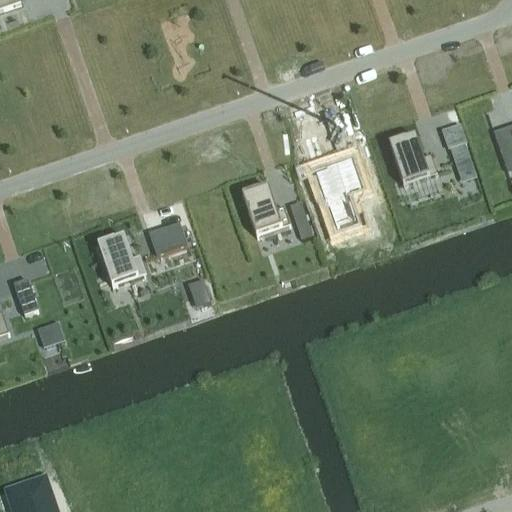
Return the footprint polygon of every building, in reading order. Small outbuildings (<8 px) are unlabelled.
[(0,0),(0,15),(22,8),(19,0),(0,0)] [(418,142),(391,151),(406,192),(440,180),(434,162),(426,165),(418,142)] [(467,148),(451,154),(457,172),(473,167),(467,148)] [(323,207),(333,237),(352,230),(342,200),(358,195),(348,166),(322,175),(322,176),(311,180),(321,207),(323,207)] [(258,241),(291,229),(285,211),(277,214),(270,191),(244,200),(258,241)] [(310,228),(299,232),(303,244),(314,240),(310,228)] [(126,242),(99,250),(101,255),(113,291),(116,290),(146,280),(141,264),(134,266),(127,246),(126,242)] [(39,315),(29,284),(15,288),(25,320),(39,315)] [(204,286),(189,291),(193,302),(207,297),(204,286)] [(0,341),(10,338),(3,316),(0,317),(0,341)] [(40,333),(47,351),(66,345),(59,326),(40,333)] [(52,511),(46,493),(12,505),(14,511),(52,511)]
